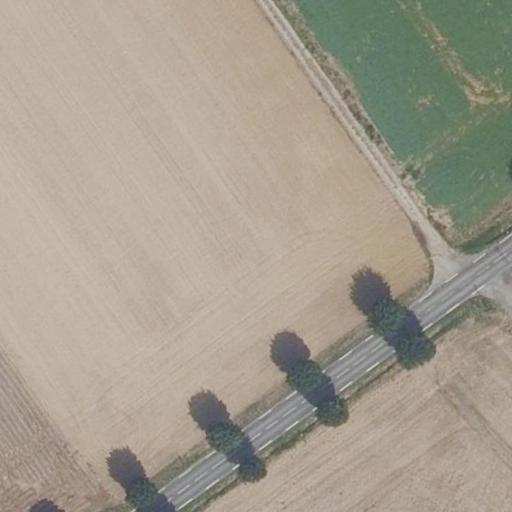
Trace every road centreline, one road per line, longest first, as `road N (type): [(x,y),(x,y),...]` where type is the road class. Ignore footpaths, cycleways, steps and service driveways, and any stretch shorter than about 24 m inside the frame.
road 1 (tertiary): [(511,247),(152,511)]
road 2 (track): [(266,0),(464,282)]
